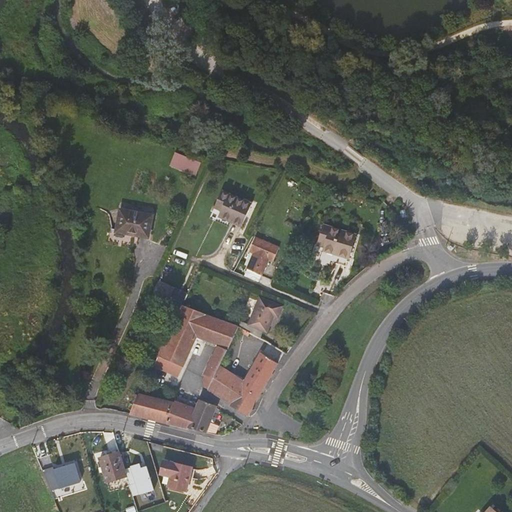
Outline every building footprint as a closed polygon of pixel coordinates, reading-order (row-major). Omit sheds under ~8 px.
[(184,186),(189,175),(166,165),(161,176),(184,186)] [(230,214),(228,218),(238,222),(248,200),(217,187),(213,197),(219,199),(216,205),(215,208),(230,214)] [(210,203),(216,205),(219,199),(213,197),(210,203)] [(213,212),(228,218),(230,214),(215,208),(213,212)] [(119,219),(110,239),(138,252),(147,232),(119,219)] [(335,249),(334,253),(344,256),(351,232),(320,223),(317,234),(323,236),(322,241),(321,245),(335,249)] [(266,252),(271,254),(275,244),(251,234),(246,247),(251,250),(240,274),(249,277),(251,273),(257,275),(265,256),(266,252)] [(236,316),(233,320),(233,321),(244,328),(256,336),(260,329),(264,330),(272,315),(276,317),(281,308),(261,295),(246,321),(236,316)] [(192,331),(212,338),(224,342),(230,328),(233,321),(233,320),(179,302),(178,305),(173,316),(167,328),(163,338),(158,348),(179,358),(192,331)] [(153,322),(167,328),(173,316),(159,310),(153,322)] [(240,334),(244,328),(233,321),(230,328),(240,334)] [(147,349),(156,354),(158,348),(163,338),(153,334),(147,349)] [(224,342),(212,338),(197,371),(200,373),(198,378),(206,381),(216,359),(224,342)] [(175,366),(179,358),(158,348),(156,354),(154,357),(175,366)] [(222,363),(216,359),(206,381),(202,389),(243,416),(261,385),(273,363),(255,353),(239,383),(219,369),(222,363)] [(152,370),(149,368),(145,376),(156,380),(157,376),(151,374),(152,370)] [(132,405),(129,412),(158,420),(162,420),(171,400),(138,392),(138,393),(130,390),(124,403),(132,405)] [(193,407),(172,398),(171,400),(162,420),(201,430),(205,420),(213,404),(198,397),(193,407)] [(205,420),(201,430),(209,433),(213,424),(205,420)] [(149,436),(151,440),(160,445),(162,441),(149,436)] [(117,443),(99,449),(106,471),(124,466),(117,443)] [(158,458),(171,464),(165,476),(178,482),(189,461),(163,447),(158,458)] [(50,467),(40,471),(49,492),(79,479),(71,460),(51,469),(50,467)]
